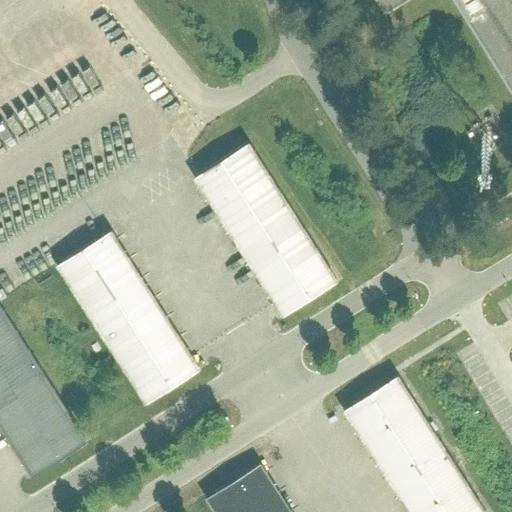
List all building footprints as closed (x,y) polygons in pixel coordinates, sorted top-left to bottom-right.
[(461,0),(511,80),(511,0),(384,0),(386,3),(389,0),(461,0)] [(195,173),(283,310),(336,277),(248,139),(247,140),(195,173)] [(199,365),(198,364),(111,227),(58,261),(146,398),(161,388),(199,365)] [(0,419),(32,470),(33,471),(85,437),(0,304),(0,419)] [(480,511),(485,509),(463,475),(464,475),(457,464),(456,465),(397,372),(344,406),(412,511),(480,511)] [(207,494),(218,511),(292,511),(260,460),(207,494)]
